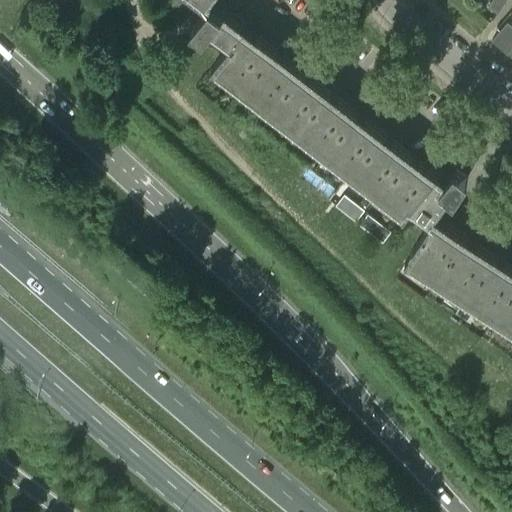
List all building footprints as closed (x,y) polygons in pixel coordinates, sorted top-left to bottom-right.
[(201,0),(209,6),(191,29),(204,38),(211,28),(230,43),(230,44),(212,68),(213,69),(216,65),(405,210),(402,214),(404,215),(410,207),(418,213),(422,216),(429,220),(405,259),(406,260),(409,256),(511,322),(511,262),(436,214),(449,193),(454,197),(468,177),(455,167),(446,178),(438,172),(246,22),(246,23),(221,4),(216,0),(201,0)] [(498,12),(505,0),(491,0),(488,6),(498,12)] [(511,24),(507,20),(500,29),(511,39),(511,24)] [(511,39),(500,29),(492,39),(507,53),(511,47),(511,39)] [(364,208),(355,201),(347,211),(356,218),(364,208)] [(383,240),(392,229),(378,219),(369,229),(383,240)]
